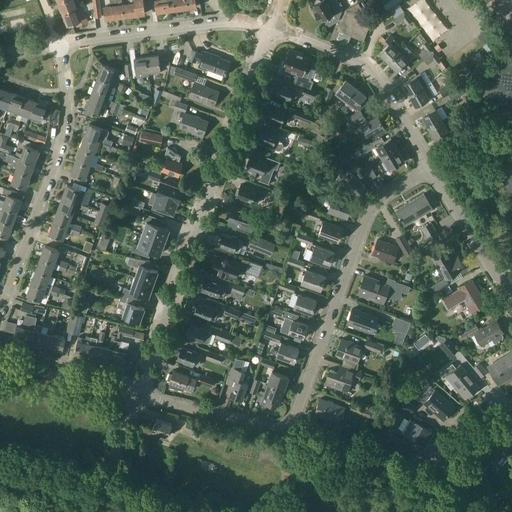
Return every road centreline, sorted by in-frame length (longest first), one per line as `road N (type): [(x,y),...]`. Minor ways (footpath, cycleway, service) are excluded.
road 1 (residential): [(136,394),(287,427),(365,218),(386,194),(430,169)]
road 2 (tertiary): [(136,394),(269,28)]
road 3 (residential): [(0,313),(64,130),(58,43)]
road 4 (unclassified): [(269,28),(364,64),(430,169)]
road 5 (residential): [(58,43),(216,22),(269,28)]
road 6 (residential): [(136,394),(0,360)]
road 7 (unclassified): [(430,169),(501,284)]
road 8 (tertiary): [(94,511),(136,394)]
